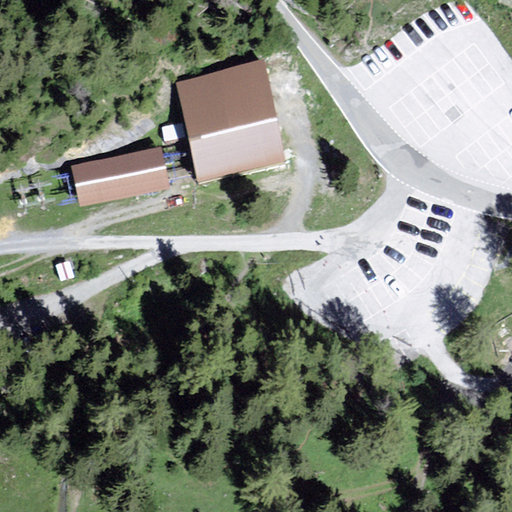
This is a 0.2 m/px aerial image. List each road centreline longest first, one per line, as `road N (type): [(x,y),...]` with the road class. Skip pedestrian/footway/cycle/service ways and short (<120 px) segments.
road 1 (unclassified): [(511,202),(407,170),(278,10)]
road 2 (track): [(181,244),(349,237),(416,173)]
road 3 (track): [(0,327),(181,244)]
road 4 (track): [(278,240),(293,217),(307,161),(284,80)]
road 5 (track): [(181,244),(59,242)]
